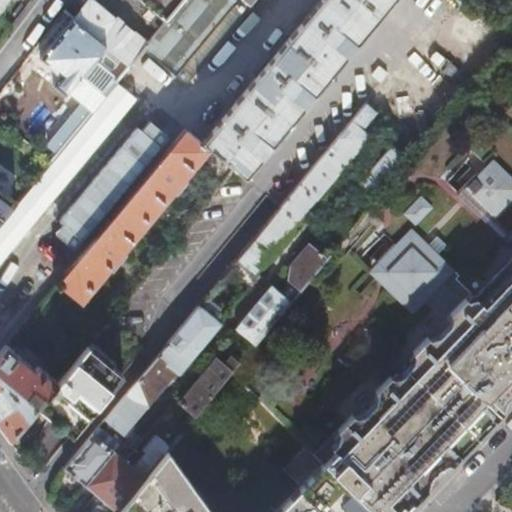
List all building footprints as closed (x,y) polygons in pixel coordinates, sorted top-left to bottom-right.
[(80,100),(67,116),(78,126),(142,48),(146,44),(92,0),(87,0),(64,29),(41,58),(61,76),(53,85),(64,95),(69,90),(80,100)] [(139,0),(164,21),(181,0),(139,0)] [(306,203),(370,136),(353,119),(289,187),(306,203)] [(208,149),(200,142),(184,128),(96,236),(57,283),(82,303),(110,268),(112,269),(125,253),(124,252),(173,192),(174,193),(185,180),(183,179),(208,149)] [(378,198),(409,161),(391,146),(357,187),(375,202),(378,198)] [(511,177),(493,158),(464,188),(495,218),(511,200),(511,177)] [(0,221),(17,201),(0,186),(0,221)] [(421,195),(403,214),(416,226),(434,207),(421,195)] [(511,273),(482,303),(416,237),(375,278),(416,319),(451,285),(471,304),(460,316),(464,321),(459,326),(462,328),(450,339),(448,337),(441,343),(437,340),(425,351),(422,354),(426,359),(420,364),(422,367),(410,378),(408,376),(403,381),(400,378),(383,393),(387,397),(382,402),(384,404),(377,411),(369,419),(366,417),(362,421),(360,418),(319,458),(373,511),(405,511),(442,475),(494,420),(511,401),(511,273)] [(301,292),(328,259),(312,246),(292,270),(291,283),(280,294),(271,286),(236,328),(256,345),(281,315),(291,303),(301,292)] [(255,273),(237,259),(231,267),(253,285),(259,277),(255,273)] [(178,373),(220,324),(198,306),(157,356),(174,370),(178,373)] [(46,330),(30,317),(17,333),(33,346),(46,330)] [(3,350),(0,353),(0,427),(9,439),(41,401),(57,381),(38,365),(35,368),(7,345),(3,350)] [(57,381),(41,401),(60,418),(76,431),(123,375),(87,345),(57,381)] [(174,370),(157,356),(111,412),(116,417),(118,418),(122,417),(124,416),(131,407),(131,400),(132,398),(147,403),(174,370)] [(234,372),(240,364),(231,357),(225,364),(217,358),(180,403),(197,417),(227,380),(234,372)] [(250,389),(234,372),(227,380),(244,396),(250,389)] [(260,398),(271,409),(284,393),(273,383),(260,398)] [(93,434),(65,467),(71,473),(77,478),(85,484),(114,451),(119,444),(99,427),(93,434)] [(108,503),(118,511),(121,509),(169,450),(172,447),(156,434),(143,450),(145,453),(133,467),(126,461),(98,495),(108,503)] [(373,511),(319,458),(306,445),(283,469),(301,487),(277,511),(213,511),(169,450),(121,509),(123,511),(373,511)] [(98,495),(126,461),(114,451),(85,484),(90,489),(98,495)]
